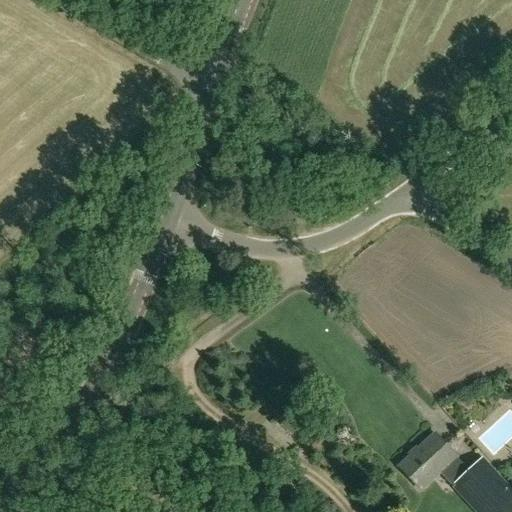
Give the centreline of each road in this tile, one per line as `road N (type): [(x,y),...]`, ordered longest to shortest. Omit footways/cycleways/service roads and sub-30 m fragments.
road 1 (tertiary): [(1,511),(100,382),(166,222)]
road 2 (unclassified): [(166,222),(231,247),(283,251),(346,233),(410,189)]
road 3 (unclassified): [(215,83),(63,0)]
road 4 (tertiary): [(166,222),(215,83)]
road 5 (unclassified): [(410,189),(511,115)]
road 6 (unclassified): [(511,259),(410,189)]
